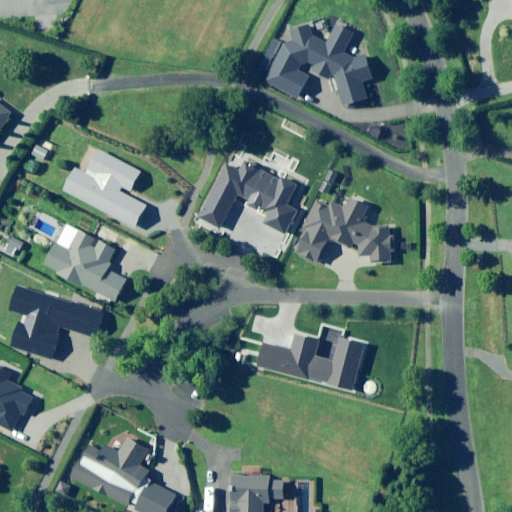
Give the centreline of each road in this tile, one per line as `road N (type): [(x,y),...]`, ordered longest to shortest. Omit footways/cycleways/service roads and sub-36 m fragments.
road 1 (residential): [(169,404),(144,385),(199,316),(238,293),(451,292)]
road 2 (residential): [(451,292),(451,145),(406,0)]
road 3 (residential): [(472,511),(453,405),(451,292)]
